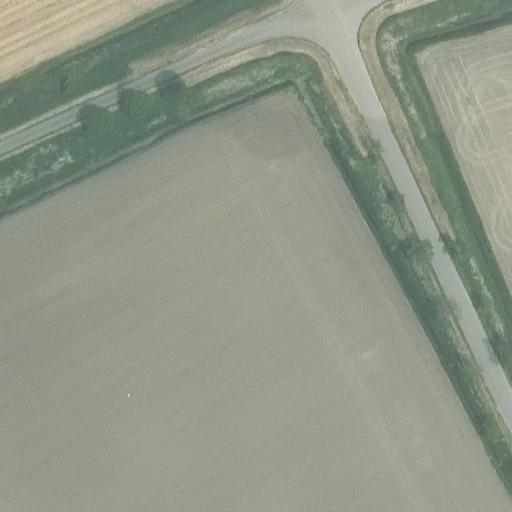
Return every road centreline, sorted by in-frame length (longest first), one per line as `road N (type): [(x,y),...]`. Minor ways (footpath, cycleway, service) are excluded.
road 1 (tertiary): [(511,427),(312,15)]
road 2 (unclassified): [(0,153),(312,15)]
